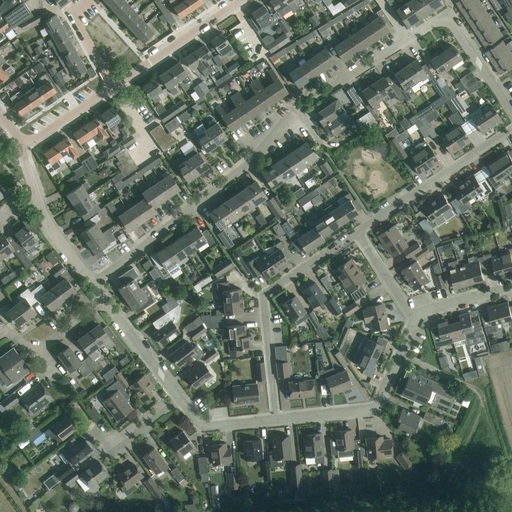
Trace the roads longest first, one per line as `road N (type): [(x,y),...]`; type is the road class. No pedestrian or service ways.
road 1 (residential): [(93,282),(251,160),(296,107),(407,39)]
road 2 (residential): [(276,418),(266,298),(273,280),(353,232)]
road 3 (residential): [(414,317),(377,404),(276,418)]
road 4 (residential): [(353,232),(511,127)]
road 5 (residential): [(233,5),(115,83)]
road 6 (residential): [(178,395),(103,301)]
